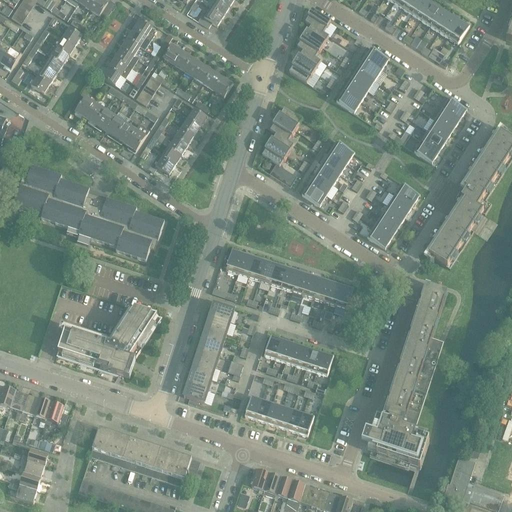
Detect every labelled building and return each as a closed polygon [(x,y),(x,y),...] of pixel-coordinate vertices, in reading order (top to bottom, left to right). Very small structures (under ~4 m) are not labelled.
[(33,9),(36,4),(29,0),(24,0),(23,2),(33,9)] [(39,0),(37,5),(47,11),(52,3),(48,0),(46,4),(43,2),(44,0),(39,0)] [(97,0),(82,0),(79,6),(89,13),(97,0)] [(108,6),(104,3),(105,2),(102,0),(97,0),(89,13),(99,19),(108,6)] [(230,10),(236,0),(235,0),(217,0),(216,1),(230,10)] [(403,12),(410,0),(398,0),(394,6),(403,12)] [(412,18),(423,0),(422,0),(410,0),(403,12),(412,18)] [(421,23),(433,6),(423,0),(412,18),(421,23)] [(224,20),(230,10),(216,1),(210,11),(224,20)] [(33,9),(23,2),(20,7),(30,14),(33,9)] [(60,13),(54,9),(56,5),(52,3),(47,11),(49,12),(55,16),(57,18),(60,13)] [(197,10),(198,8),(194,5),(190,12),(192,13),(194,14),(197,10)] [(430,29),(441,12),(433,6),(421,23),(430,29)] [(30,14),(20,7),(17,12),(28,18),(30,14)] [(8,19),(12,13),(8,10),(4,16),(8,19)] [(192,13),(189,18),(194,21),(197,20),(201,13),(197,10),(194,14),(192,13)] [(368,15),(361,10),(359,14),(365,19),(368,15)] [(217,30),(223,20),(224,20),(210,11),(204,20),(202,19),(198,25),(208,31),(212,26),(217,30)] [(28,18),(17,12),(14,16),(24,23),(28,18)] [(327,30),(331,25),(312,12),(308,18),(309,19),(305,24),(311,28),(323,35),(326,30),(327,30)] [(439,35),(451,18),(441,12),(430,29),(439,35)] [(63,21),(66,17),(60,13),(57,18),(63,21)] [(24,23),(14,16),(11,21),(21,28),(24,23)] [(449,41),(460,24),(451,18),(439,35),(449,41)] [(12,25),(3,19),(0,23),(10,30),(12,25)] [(51,32),(57,22),(53,19),(47,29),(51,32)] [(150,35),(153,30),(139,21),(133,31),(151,43),(154,38),(150,35)] [(86,30),(80,26),(73,22),(71,26),(83,34),(86,30)] [(458,47),(469,29),(468,29),(460,24),(449,41),(458,47)] [(16,34),(19,30),(12,25),(10,30),(16,34)] [(325,44),(329,39),(323,35),(311,28),(308,33),(307,33),(303,38),(322,50),(326,45),(325,44)] [(76,49),(82,39),(69,30),(62,40),(76,49)] [(151,43),(133,31),(126,41),(140,50),(144,45),(148,48),(151,43)] [(50,44),(54,38),(45,32),(40,39),(44,42),(45,41),(50,44)] [(30,43),(33,39),(27,34),(24,39),(30,43)] [(165,51),(172,39),(168,37),(160,49),(165,51)] [(319,55),(322,50),(303,38),(300,43),(301,43),(297,49),(303,53),(315,60),(318,55),(319,55)] [(40,48),(44,42),(40,39),(36,45),(40,48)] [(69,59),(76,49),(62,40),(56,50),(69,59)] [(134,60),(140,50),(126,41),(120,51),(134,60)] [(0,66),(11,51),(1,44),(0,45),(0,66)] [(183,53),(176,48),(175,49),(172,47),(163,61),(173,67),(183,53)] [(158,61),(165,51),(160,49),(154,58),(158,61)] [(63,68),(69,59),(56,50),(50,60),(63,68)] [(10,75),(21,57),(11,51),(0,66),(4,69),(3,70),(10,75)] [(31,61),(36,54),(32,51),(27,58),(31,61)] [(128,69),(134,60),(120,51),(114,60),(128,69)] [(389,63),(371,51),(364,62),(381,73),(388,63),(389,63)] [(188,58),(189,57),(183,53),(173,67),(183,74),(192,61),(188,58)] [(317,69),(321,64),(315,60),(303,53),(300,58),(299,57),(295,63),(314,75),(318,70),(317,69)] [(154,68),(158,61),(154,58),(150,65),(154,68)] [(57,78),(63,68),(50,60),(43,69),(57,78)] [(121,79),(128,69),(114,60),(108,70),(121,79)] [(193,80),(203,66),(196,61),(195,63),(192,61),(183,74),(193,80)] [(381,73),(364,62),(357,73),(374,84),(381,73)] [(448,66),(441,62),(439,66),(445,70),(448,66)] [(311,80),(314,75),(295,63),(292,68),(293,68),(289,74),(307,86),(310,80),(311,80)] [(208,71),(209,70),(203,66),(193,80),(203,87),(212,74),(208,71)] [(51,88),(57,78),(43,69),(37,79),(51,88)] [(115,89),(121,79),(108,70),(101,80),(115,89)] [(20,80),(23,74),(19,71),(15,77),(20,80)] [(146,81),(150,74),(146,71),(141,78),(146,81)] [(374,84),(357,73),(350,83),(367,94),(374,84)] [(213,94),(223,79),(216,74),(215,76),(212,74),(203,87),(213,94)] [(501,86),(504,78),(496,76),(493,84),(501,86)] [(21,81),(20,80),(15,77),(12,83),(18,87),(21,81)] [(162,86),(165,81),(158,77),(155,82),(161,85),(162,86)] [(142,87),(146,81),(141,78),(137,84),(142,87)] [(44,97),(51,88),(37,79),(31,89),(44,97)] [(161,85),(155,82),(151,79),(148,84),(158,90),(161,85)] [(229,84),(229,83),(223,79),(213,94),(224,100),(232,87),(229,84)] [(168,90),(171,85),(165,81),(162,86),(168,90)] [(367,94),(350,83),(343,94),(361,105),(367,94)] [(158,90),(148,84),(145,89),(155,95),(158,90)] [(155,95),(145,89),(142,93),(152,100),(155,95)] [(114,99),(117,94),(111,90),(108,94),(114,99)] [(182,99),(184,94),(178,90),(175,94),(182,99)] [(132,100),(137,93),(133,91),(129,98),(132,100)] [(152,100),(142,93),(139,98),(149,104),(152,100)] [(127,100),(117,94),(114,99),(124,105),(127,100)] [(188,103),(191,98),(184,94),(182,99),(188,103)] [(354,115),(361,105),(343,94),(336,105),(354,116),(355,116),(354,115)] [(149,104),(139,98),(136,103),(146,109),(149,104)] [(85,122),(95,105),(85,99),(75,115),(74,117),(80,121),(81,119),(85,122)] [(467,113),(464,111),(445,99),(438,109),(459,123),(466,113),(466,114),(467,113)] [(137,107),(131,103),(127,100),(124,105),(134,111),(137,107)] [(178,110),(182,103),(178,100),(173,107),(178,110)] [(202,112),(205,108),(198,103),(195,108),(202,112)] [(94,130),(105,112),(95,105),(85,122),(88,124),(87,125),(94,130)] [(147,114),(144,111),(137,107),(134,111),(141,115),(145,117),(147,114)] [(208,116),(211,112),(205,108),(202,112),(208,116)] [(452,134),(459,123),(438,109),(438,110),(442,112),(435,123),(452,134)] [(170,122),(176,112),(172,110),(165,119),(170,122)] [(200,130),(207,120),(193,111),(187,121),(200,130)] [(302,122),(284,111),(281,116),(280,116),(276,121),(295,133),(299,128),(298,128),(302,122)] [(105,135),(116,119),(105,112),(94,130),(100,134),(101,132),(105,135)] [(158,120),(151,116),(147,114),(145,117),(155,124),(158,120)] [(4,140),(7,129),(4,127),(6,120),(5,120),(5,121),(0,119),(0,151),(11,156),(15,143),(14,143),(4,140)] [(114,143),(126,125),(116,119),(105,135),(108,137),(107,139),(114,143)] [(165,129),(170,122),(165,119),(161,126),(165,129)] [(194,139),(200,130),(187,121),(181,131),(194,139)] [(295,133),(276,121),(273,126),(274,127),(270,133),(276,136),(288,143),(291,138),(292,139),(295,133)] [(445,145),(452,134),(435,123),(428,134),(445,145)] [(125,148),(136,132),(126,125),(114,143),(120,147),(121,146),(125,148)] [(188,149),(194,139),(181,131),(174,140),(188,149)] [(135,156),(146,138),(136,132),(125,148),(128,150),(127,152),(135,156)] [(157,142),(161,136),(157,133),(153,139),(157,142)] [(438,155),(445,145),(428,134),(421,144),(438,155)] [(485,204),(511,162),(511,142),(507,140),(500,135),(465,190),(464,190),(458,199),(464,203),(429,258),(450,271),(474,234),(472,233),(483,215),(485,217),(491,207),(485,204)] [(290,153),(294,147),(288,143),(276,136),(273,141),(272,141),(268,146),(287,158),(291,153),(290,153)] [(151,152),(157,142),(153,139),(146,149),(151,152)] [(182,159),(188,149),(174,140),(168,150),(182,159)] [(432,166),(438,155),(421,144),(414,155),(432,167),(432,166)] [(355,156),(337,145),(330,155),(347,167),(354,156),(354,157),(355,156)] [(287,158),(268,146),(265,151),(266,152),(262,158),(276,167),(280,169),(280,168),(283,163),(284,163),(287,158)] [(144,162),(151,152),(146,149),(140,158),(144,162)] [(175,168),(182,159),(168,150),(162,160),(175,168)] [(347,167),(330,155),(323,166),(340,177),(347,167)] [(169,178),(175,169),(175,168),(162,160),(156,170),(169,178)] [(340,177),(323,166),(316,177),(333,188),(340,177)] [(280,169),(276,167),(269,177),(273,179),(280,169),(280,168),(280,169)] [(20,188),(13,208),(22,211),(23,207),(35,211),(34,215),(42,218),(41,221),(50,224),(51,220),(56,222),(55,226),(69,230),(80,234),(79,238),(80,238),(90,241),(104,246),(105,242),(110,244),(109,248),(117,250),(116,254),(125,257),(126,253),(138,257),(137,261),(146,264),(150,252),(154,254),(155,254),(157,248),(157,247),(158,244),(165,224),(156,221),(154,225),(142,221),(144,217),(136,214),(137,211),(128,208),(127,211),(115,207),(116,204),(107,201),(102,200),(88,195),(90,191),(81,189),(79,192),(67,188),(68,184),(61,182),(62,178),(53,175),(52,179),(40,175),(41,171),(32,168),(28,180),(23,178),(20,185),(21,185),(20,188)] [(284,171),(280,169),(273,179),(277,182),(284,171)] [(289,174),(284,171),(277,182),(282,185),(289,174)] [(293,177),(289,174),(282,185),(286,187),(293,177)] [(297,180),(293,177),(286,187),(290,190),(297,180)] [(333,188),(316,177),(309,188),(326,199),(333,188)] [(420,199),(402,187),(395,198),(412,209),(419,199),(420,199)] [(326,199),(309,188),(302,198),(320,210),(320,209),(319,209),(326,199)] [(412,209),(395,198),(388,208),(405,220),(412,209)] [(398,230),(405,220),(388,208),(381,219),(398,230)] [(391,241),(398,230),(381,219),(374,230),(391,241)] [(385,251),(391,241),(374,230),(367,241),(385,252),(385,251)] [(238,277),(244,257),(233,253),(229,264),(226,273),(238,277)] [(248,280),(255,260),(244,257),(238,277),(248,280)] [(259,284),(266,264),(255,260),(248,280),(259,284)] [(270,287),(276,267),(266,264),(259,284),(270,287)] [(281,291),(287,271),(276,267),(270,287),(281,291)] [(292,294),(298,274),(287,271),(281,291),(292,294)] [(303,298),(309,278),(298,274),(292,294),(303,298)] [(314,301),(320,281),(309,278),(303,298),(314,301)] [(324,305),(331,285),(320,281),(314,301),(324,305)] [(335,308),(342,288),(331,285),(324,305),(335,308)] [(347,312),(350,303),(349,303),(353,292),(342,288),(335,308),(347,312)] [(405,425),(432,340),(447,295),(441,293),(442,291),(439,291),(439,292),(426,288),(384,418),(405,425)] [(230,325),(234,313),(214,306),(210,319),(230,325)] [(65,333),(57,359),(118,379),(130,382),(136,363),(131,359),(135,361),(162,320),(150,316),(135,311),(134,312),(112,346),(111,347),(108,346),(65,333)] [(326,312),(325,319),(332,321),(334,314),(326,312)] [(226,337),(230,325),(210,319),(206,330),(226,337)] [(223,348),(226,337),(206,330),(202,341),(223,348)] [(275,362),(281,343),(271,339),(271,338),(264,359),(275,362)] [(420,471),(429,443),(425,442),(422,441),(425,431),(416,428),(417,425),(444,344),(432,340),(405,425),(384,418),(378,416),(374,426),(375,426),(371,437),(366,435),(362,448),(372,451),(370,455),(369,459),(370,459),(408,471),(410,467),(417,470),(420,471)] [(219,359),(223,348),(202,341),(199,353),(219,359)] [(285,365),(292,346),(281,343),(275,362),(285,365)] [(296,369),(302,349),(292,346),(285,365),(296,369)] [(306,372),(312,353),(302,349),(296,369),(306,372)] [(215,371),(219,359),(199,353),(195,364),(215,371)] [(316,375),(322,356),(312,353),(306,372),(316,375)] [(327,379),(334,359),(333,358),(333,359),(322,356),(316,375),(327,379)] [(212,382),(215,371),(195,364),(191,376),(212,382)] [(208,394),(212,382),(191,376),(188,387),(208,394)] [(204,406),(208,394),(188,387),(184,399),(204,406)] [(11,411),(17,394),(5,390),(0,405),(0,410),(3,412),(4,409),(11,411)] [(20,422),(28,398),(17,394),(11,411),(17,413),(15,421),(20,422)] [(34,419),(40,402),(28,398),(20,422),(25,424),(27,416),(34,419)] [(256,422),(262,403),(252,400),(252,399),(251,399),(245,419),(256,422)] [(45,426),(52,406),(40,402),(34,419),(41,421),(40,424),(45,426)] [(266,426),(272,406),(262,403),(256,422),(266,426)] [(64,430),(68,417),(62,415),(64,410),(52,406),(45,426),(50,427),(51,424),(58,426),(58,428),(64,430)] [(276,429),(282,410),(272,406),(266,426),(276,429)] [(286,432),(293,413),(282,410),(276,429),(286,432)] [(297,436),(303,416),(293,413),(286,432),(297,436)] [(308,439),(314,419),(313,419),(313,420),(303,416),(297,436),(308,439)] [(187,474),(191,461),(99,431),(90,459),(182,490),(185,483),(193,486),(196,477),(187,474)] [(39,447),(53,452),(55,446),(42,441),(39,447)] [(44,469),(48,457),(29,450),(26,458),(22,457),(21,462),(44,469)] [(490,511),(499,511),(504,498),(474,488),(473,491),(467,489),(475,465),(459,459),(450,487),(448,486),(444,498),(462,504),(463,503),(469,505),(469,504),(490,511)] [(40,481),(44,469),(21,462),(19,467),(23,468),(21,475),(40,481)] [(263,497),(270,477),(257,473),(252,490),(259,492),(256,500),(262,502),(263,497)] [(36,493),(40,481),(21,475),(18,482),(12,480),(10,485),(36,493)] [(276,498),(281,481),(270,477),(263,497),(268,498),(269,495),(276,498)] [(286,509),(287,504),(293,485),(281,481),(276,498),(283,500),(281,507),(282,507),(286,509)] [(84,497),(88,484),(83,482),(78,495),(84,497)] [(90,499),(94,486),(88,484),(84,497),(90,499)] [(32,505),(36,493),(10,485),(8,489),(15,492),(13,499),(32,505)] [(300,506),(306,489),(293,485),(287,504),(299,509),(300,506)] [(95,501),(100,488),(94,486),(90,499),(95,501)] [(101,503),(106,489),(100,488),(95,501),(101,503)] [(107,505),(111,491),(106,489),(101,503),(107,505)] [(309,511),(311,511),(317,493),(306,489),(300,506),(307,508),(306,511),(309,511)] [(113,507),(117,493),(111,491),(107,505),(113,507)] [(118,509),(123,495),(117,493),(113,507),(118,509)] [(319,511),(323,511),(329,497),(317,493),(311,511),(316,511),(319,511)] [(124,510),(129,497),(123,495),(118,509),(124,510)] [(128,511),(130,511),(135,499),(129,497),(124,510),(128,511)] [(241,497),(237,508),(244,510),(248,499),(241,497)] [(336,511),(341,500),(329,497),(323,511),(336,511)] [(136,511),(140,501),(135,499),(130,511),(136,511)] [(352,507),(353,504),(341,500),(336,511),(358,511),(359,510),(352,507)] [(142,511),(146,503),(140,501),(136,511),(142,511)] [(149,511),(152,505),(146,503),(142,511),(149,511)]
